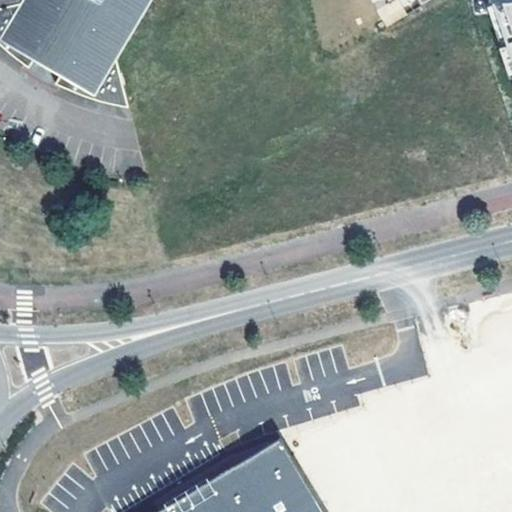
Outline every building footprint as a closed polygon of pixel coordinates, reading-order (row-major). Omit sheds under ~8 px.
[(118,55),(150,0),(0,0),(0,35),(96,92),(125,84),(118,55)] [(511,0),(492,2),(502,32),(511,28),(511,0)] [(511,28),(502,32),(511,61),(511,28)] [(0,39),(25,60),(23,68),(41,78),(58,87),(62,82),(105,97),(130,101),(125,84),(96,92),(0,35),(0,39)] [(511,387),(501,362),(287,436),(330,511),(464,511),(511,490),(511,387)] [(144,511),(324,511),(281,438),(144,511)]
